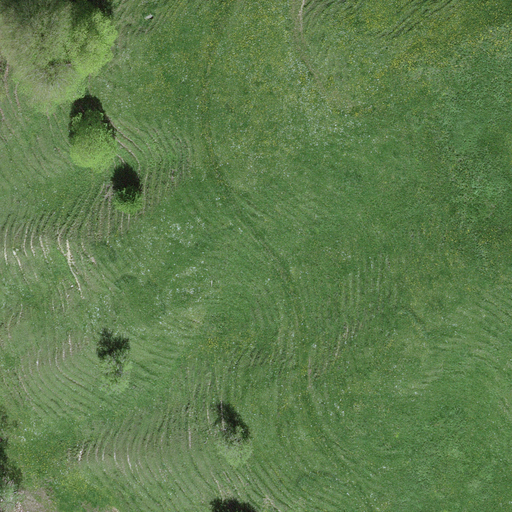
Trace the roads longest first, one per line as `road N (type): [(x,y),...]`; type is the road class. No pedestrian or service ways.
road 1 (track): [(368,511),(304,399),(304,340),(292,289),(215,165),(208,87),(235,0)]
road 2 (track): [(511,32),(363,98),(321,77),(305,56),(300,0)]
